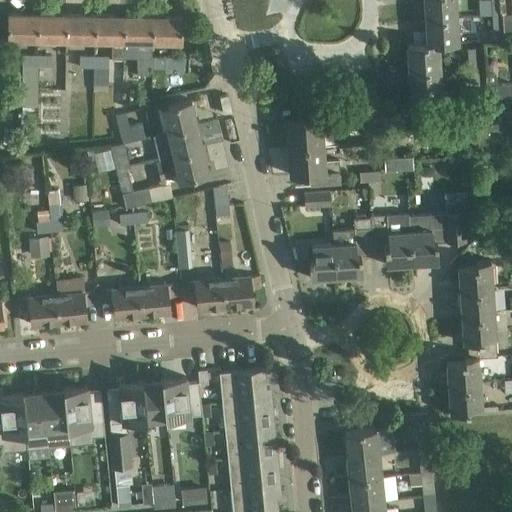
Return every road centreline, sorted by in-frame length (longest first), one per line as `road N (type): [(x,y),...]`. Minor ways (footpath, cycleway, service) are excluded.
road 1 (residential): [(295,335),(224,47)]
road 2 (residential): [(0,360),(295,335)]
road 3 (residential): [(350,335),(367,307),(389,301),(418,318),(424,340),(416,361),(396,374),(373,373),(350,347)]
road 4 (residential): [(306,511),(295,335)]
road 5 (residential): [(293,30),(320,56),(346,55),(371,28),(368,0)]
